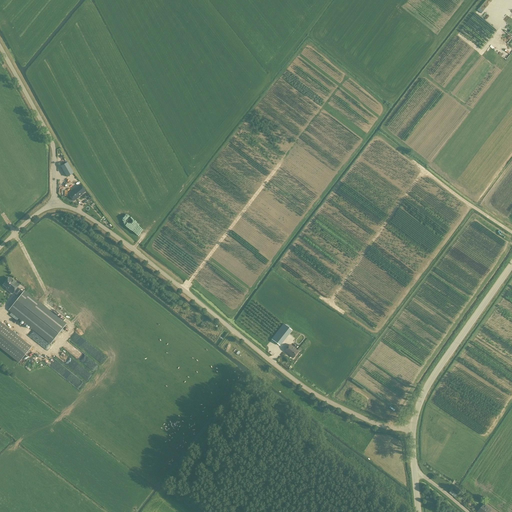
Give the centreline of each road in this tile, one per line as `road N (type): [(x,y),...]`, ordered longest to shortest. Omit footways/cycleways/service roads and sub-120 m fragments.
road 1 (unclassified): [(50,215),(72,216),(97,231),(308,392),(358,417),(409,427)]
road 2 (unclassified): [(409,427),(430,368),(511,254)]
road 3 (unclassified): [(50,215),(49,143),(0,55)]
